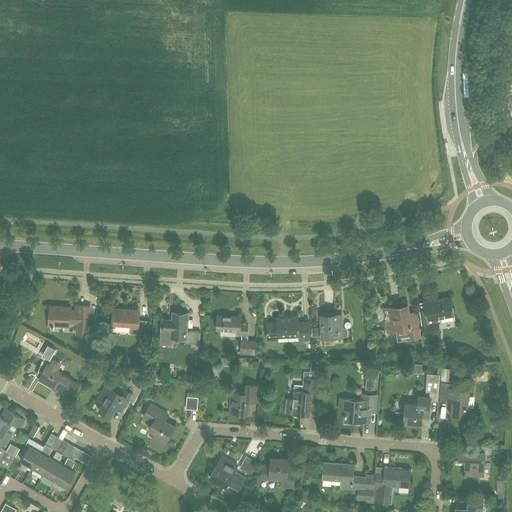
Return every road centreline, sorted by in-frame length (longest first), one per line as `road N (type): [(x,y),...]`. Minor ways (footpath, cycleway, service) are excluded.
road 1 (tertiary): [(0,245),(259,262),(382,254)]
road 2 (residential): [(433,511),(437,465),(426,449),(209,431),(174,485)]
road 3 (secondary): [(458,121),(455,52),(464,0)]
road 4 (residential): [(105,445),(0,386)]
